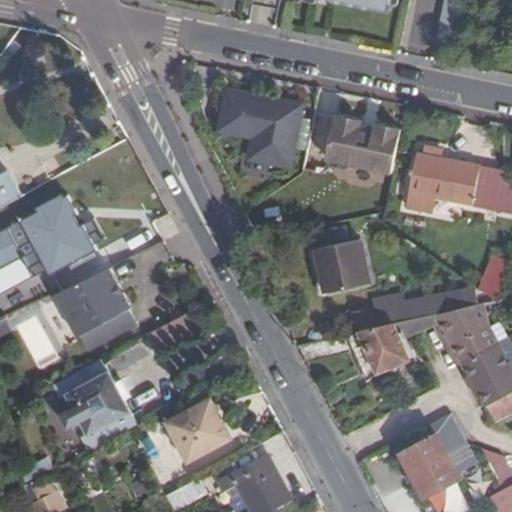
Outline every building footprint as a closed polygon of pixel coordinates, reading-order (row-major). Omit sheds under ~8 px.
[(339,0),(390,10),(392,0),(339,0)] [(460,44),(469,2),(458,0),(443,0),(437,40),(460,44)] [(0,60),(22,29),(0,24),(0,60)] [(258,98),(229,92),(221,132),(256,139),(251,161),(291,169),(304,107),(275,101),(274,106),(257,103),(258,98)] [(275,101),(258,98),(257,103),(274,106),(275,101)] [(392,176),(402,132),(376,127),(375,130),(374,136),(360,133),(361,127),(363,124),(337,118),(327,163),(332,169),(345,172),(352,168),(392,176)] [(375,130),(361,127),(360,133),(374,136),(375,130)] [(425,145),(423,152),(439,155),(440,148),(425,145)] [(435,184),(433,194),(511,208),(511,193),(503,177),(504,168),(439,155),(423,152),(416,151),(411,180),(435,184)] [(0,211),(24,198),(11,173),(0,179),(0,211)] [(435,184),(411,180),(409,190),(433,194),(435,184)] [(42,210),(0,230),(0,255),(27,242),(44,275),(101,248),(88,222),(84,224),(80,215),(84,213),(74,194),(71,196),(69,192),(41,206),(42,210)] [(363,240),(320,249),(324,266),(319,267),(325,294),(372,284),(363,240)] [(324,266),(320,249),(309,252),(318,296),(325,294),(319,267),(324,266)] [(503,290),(510,266),(492,261),(486,285),(503,290)] [(119,282),(110,266),(55,293),(78,335),(81,334),(89,349),(138,322),(130,307),(132,306),(123,290),(119,293),(115,284),(119,282)] [(123,290),(119,282),(115,284),(119,293),(123,290)] [(374,305),(379,328),(402,323),(480,306),(476,291),(406,307),(405,298),(374,305)] [(0,319),(9,316),(0,297),(0,319)] [(44,298),(11,316),(38,366),(75,346),(65,327),(61,329),(44,298)] [(511,372),(488,328),(484,305),(480,306),(402,323),(408,334),(440,328),(496,425),(511,414),(511,372)] [(165,363),(207,341),(192,312),(150,334),(165,363)] [(6,317),(0,320),(0,335),(12,329),(6,317)] [(398,337),(408,334),(402,323),(379,328),(361,332),(369,366),(403,358),(398,337)] [(128,399),(118,382),(105,358),(56,385),(63,398),(70,394),(76,405),(63,414),(72,427),(84,420),(91,432),(85,436),(92,449),(141,424),(128,399)] [(125,377),(118,382),(128,399),(135,395),(125,377)] [(211,399),(170,422),(190,460),(232,438),(211,399)] [(4,412),(8,423),(14,420),(11,409),(4,412)] [(438,434),(403,452),(427,496),(462,478),(438,434)] [(495,511),(494,511),(511,511),(511,467),(507,458),(484,451),(505,490),(488,499),(495,511)] [(51,455),(23,471),(26,482),(56,466),(51,455)] [(269,455),(221,481),(226,490),(239,482),(255,511),(266,511),(292,498),(269,455)] [(201,477),(173,492),(182,508),(210,492),(201,477)] [(35,491),(41,501),(58,492),(53,481),(35,491)] [(63,511),(68,509),(58,492),(33,505),(34,511),(63,511)]
